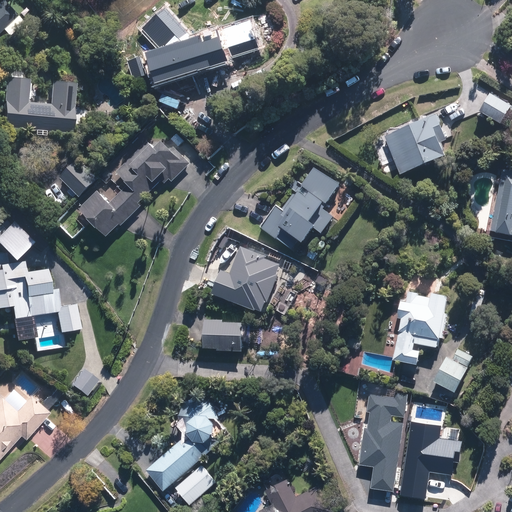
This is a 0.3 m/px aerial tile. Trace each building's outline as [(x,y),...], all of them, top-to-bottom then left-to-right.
[(0,32),(3,30),(10,38),(25,24),(3,0),(2,0),(0,2),(0,32)] [(150,24),(140,20),(123,60),(143,69),(148,57),(172,67),(164,87),(175,92),(184,115),(202,108),(193,86),(199,71),(213,77),(217,66),(223,69),(229,53),(223,50),(235,48),(231,32),(180,10),(178,17),(157,8),(150,24)] [(29,78),(6,77),(4,128),(73,130),(74,80),(54,80),(54,106),(28,105),(29,78)] [(511,114),(511,105),(492,93),(479,113),(504,128),(511,114)] [(441,117),(387,137),(402,178),(450,160),(444,142),(449,140),(441,117)] [(153,140),(120,171),(131,183),(112,201),(102,190),(83,208),(111,238),(146,206),(143,203),(156,190),(153,188),(166,175),(174,183),(192,166),(167,139),(159,147),(153,140)] [(79,161),(62,178),(81,197),(98,180),(79,161)] [(511,167),(503,166),(491,236),(511,239),(511,167)] [(278,205),(262,227),(295,250),(302,240),(307,243),(315,232),(321,236),(336,216),(325,208),(342,184),(318,167),(304,186),(297,181),(291,190),(296,194),(284,209),(278,205)] [(222,270),(213,295),(264,315),(283,264),(243,248),(234,274),(222,270)] [(0,306),(11,305),(15,339),(60,333),(62,348),(79,346),(73,304),(59,306),(57,289),(50,290),(47,269),(27,272),(26,259),(10,261),(9,252),(0,253),(0,306)] [(407,288),(407,289),(395,361),(420,365),(423,350),(417,349),(418,343),(444,347),(452,295),(407,288)] [(249,320),(204,319),(204,351),(248,352),(249,320)] [(457,348),(438,381),(461,394),(479,361),(457,348)] [(0,459),(21,437),(26,441),(51,414),(31,395),(15,412),(0,397),(0,459)] [(166,492),(230,440),(220,429),(220,427),(220,426),(220,424),(219,423),(218,422),(218,420),(217,419),(216,418),(214,417),(213,416),(212,416),(211,415),(209,415),(208,414),(206,414),(205,414),(203,414),(202,415),(200,415),(199,416),(198,416),(196,417),(195,418),(194,419),(193,420),(192,422),(192,423),(191,424),(191,426),(191,427),(190,429),(191,430),(191,432),(191,433),(192,435),(149,470),(166,492)] [(263,511),(334,511),(321,484),(299,495),(289,476),(268,487),(275,502),(262,508),(263,511)]
